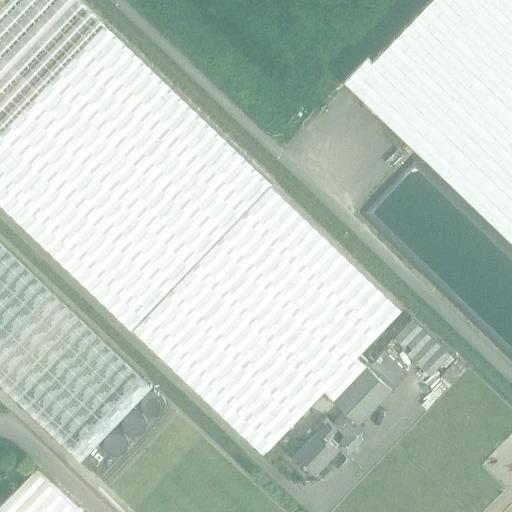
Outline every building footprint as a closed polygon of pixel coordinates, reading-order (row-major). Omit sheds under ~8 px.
[(0,0),(0,203),(131,329),(262,455),(324,391),(357,356),(402,308),(80,0),(0,0)] [(511,0),(433,0),(374,62),(367,56),(344,79),(511,239),(511,0)] [(0,385),(80,462),(151,388),(0,244),(0,385)] [(413,318),(395,337),(404,346),(402,348),(430,375),(450,353),(413,318)] [(367,365),(357,356),(324,391),(359,424),(392,389),(388,385),(405,369),(384,348),(367,365)] [(318,429),(295,453),(315,472),(338,447),(327,436),(336,426),(325,416),(315,427),(318,429)] [(30,511),(53,488),(35,471),(0,507),(0,510),(2,511),(30,511)] [(78,511),(53,488),(30,511),(78,511)]
